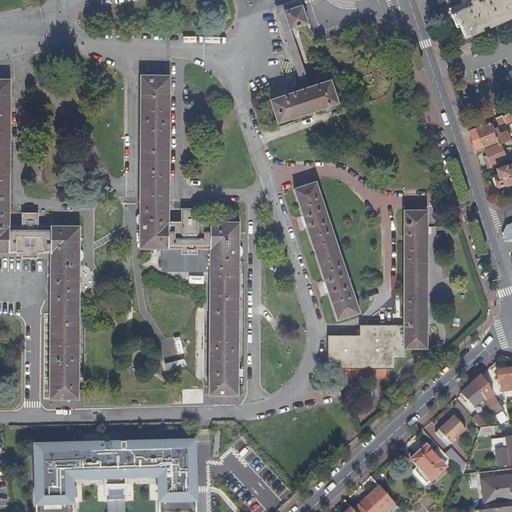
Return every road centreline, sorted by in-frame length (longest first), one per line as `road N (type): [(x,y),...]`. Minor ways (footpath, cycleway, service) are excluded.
road 1 (tertiary): [(309,511),(488,345),(511,335)]
road 2 (tertiary): [(482,222),(408,0)]
